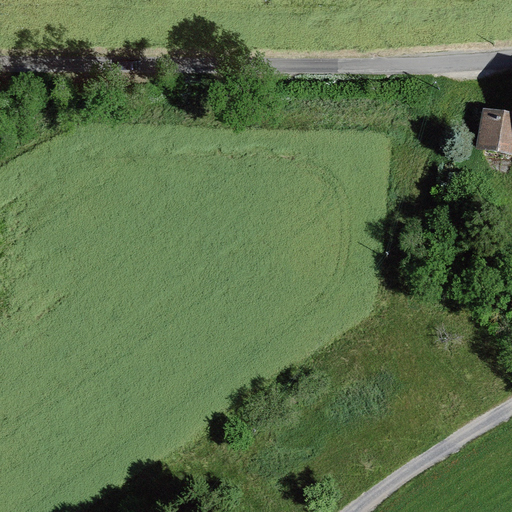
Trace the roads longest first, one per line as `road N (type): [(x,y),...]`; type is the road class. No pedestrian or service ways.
road 1 (unclassified): [(0,70),(511,60)]
road 2 (track): [(511,405),(409,462),(355,511)]
